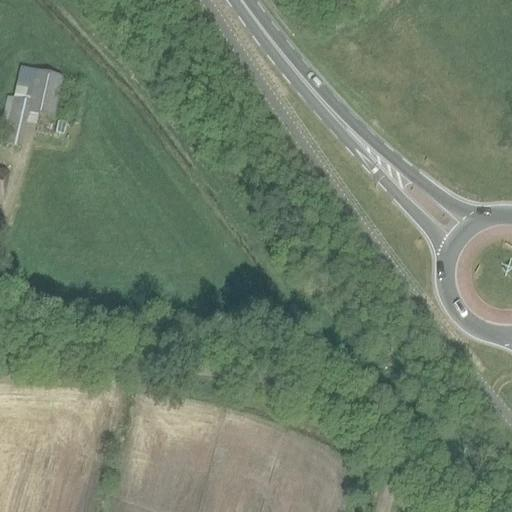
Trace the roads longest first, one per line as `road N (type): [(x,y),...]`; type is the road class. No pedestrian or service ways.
road 1 (unclassified): [(0,354),(273,383),(380,435),(445,511)]
road 2 (primary): [(329,116),(449,251)]
road 3 (primary): [(475,221),(329,116)]
road 4 (primary): [(329,116),(239,0)]
road 5 (primary): [(449,251),(447,291),(457,309),(489,331),(509,332)]
